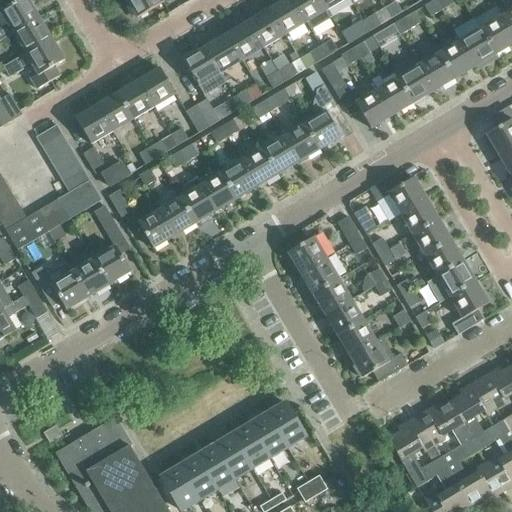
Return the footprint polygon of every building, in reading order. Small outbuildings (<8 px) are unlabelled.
[(0,41),(2,40),(39,18),(27,0),(18,0),(14,3),(12,0),(7,0),(0,4),(0,10),(0,11),(0,12),(7,24),(0,28),(0,41)] [(124,0),(136,19),(162,3),(160,0),(124,0)] [(291,0),(284,0),(269,10),(284,36),(306,23),(291,0)] [(321,0),(291,0),(306,23),(327,10),(321,0)] [(321,0),(327,10),(345,0),(321,0)] [(430,17),(441,11),(435,0),(423,7),(430,17)] [(441,11),(452,4),(449,0),(434,0),(435,0),(441,11)] [(390,19),(401,13),(395,2),(384,9),(390,19)] [(373,15),(362,22),(368,32),(380,26),(390,19),(384,9),(373,15)] [(511,9),(501,16),(511,35),(511,9)] [(269,10),(247,22),(263,49),(284,36),(269,10)] [(411,29),(420,23),(414,12),(404,18),(393,25),(400,35),(411,29)] [(496,55),(511,45),(511,35),(501,16),(480,29),(496,55)] [(51,39),(39,18),(2,40),(7,48),(18,42),(25,55),(51,39)] [(247,22),(226,35),(242,61),(263,49),(247,22)] [(357,39),(368,32),(362,22),(351,28),(357,39)] [(388,42),(400,35),(393,25),(382,31),(388,42)] [(459,41),(475,67),(483,63),(485,66),(497,59),(495,55),(496,55),(480,29),(459,41)] [(226,35),(204,48),(220,74),(242,61),(226,35)] [(30,64),(37,75),(31,79),(37,90),(59,76),(54,67),(64,61),(51,39),(25,55),(3,68),(9,79),(23,71),(22,69),(30,64)] [(326,57),(337,51),(331,40),(320,47),(326,57)] [(454,80),(475,67),(459,41),(438,54),(454,80)] [(358,60),(369,54),(363,43),(351,50),(358,60)] [(315,64),(326,57),(320,47),(308,53),(315,64)] [(220,74),(204,48),(183,61),(199,87),(204,96),(225,83),(220,74)] [(347,67),(358,60),(351,50),(341,56),(347,67)] [(413,59),(418,66),(433,92),(454,80),(438,54),(425,61),(421,54),(413,59)] [(392,71),(397,78),(412,104),(433,92),(418,66),(413,59),(413,58),(392,71)] [(334,92),(344,85),(332,64),(321,70),(334,92)] [(283,83),(293,77),(287,66),(277,72),(283,83)] [(154,107),(175,95),(159,69),(138,81),(154,107)] [(271,90),(283,83),(277,72),(265,79),(271,90)] [(397,78),(376,91),(391,117),(412,104),(397,78)] [(117,94),(133,120),(154,107),(138,81),(117,94)] [(290,101),(301,94),(294,83),(283,90),(290,101)] [(305,123),(321,149),(351,132),(323,84),(316,88),(312,110),(316,117),(305,123)] [(264,102),(270,112),(290,101),(283,90),(264,102)] [(241,109),(252,102),(246,91),(235,98),(241,109)] [(370,129),(391,117),(376,91),(355,103),(370,129)] [(9,94),(0,99),(0,102),(11,121),(21,115),(9,94)] [(96,106),(112,132),(133,120),(117,94),(96,106)] [(230,115),(241,109),(235,98),(224,105),(230,115)] [(209,128),(219,122),(207,100),(196,107),(209,128)] [(0,124),(1,127),(11,121),(0,102),(0,124)] [(258,120),(270,112),(264,102),(251,109),(258,120)] [(91,145),(112,132),(96,106),(75,119),(91,145)] [(198,134),(209,128),(196,107),(186,113),(198,134)] [(511,147),(511,119),(511,120),(486,136),(498,156),(511,147)] [(228,137),(239,131),(232,121),(222,127),(228,137)] [(321,149),(305,123),(284,136),(300,162),(321,149)] [(41,148),(62,135),(56,126),(35,138),(41,148)] [(216,145),(228,137),(222,127),(210,134),(216,145)] [(177,147),(188,141),(182,130),(171,137),(177,147)] [(41,148),(46,157),(67,144),(62,135),(41,148)] [(300,162),(284,136),(263,148),(279,174),(300,162)] [(157,159),(168,153),(161,142),(150,149),(157,159)] [(72,153),(67,144),(46,157),(51,165),(72,153)] [(186,162),(197,156),(191,145),(180,152),(186,162)] [(511,176),(511,147),(498,156),(510,177),(511,176)] [(94,174),(105,168),(93,148),(82,154),(94,174)] [(242,161),(258,187),(279,174),(263,148),(242,161)] [(146,166),(157,159),(150,149),(139,156),(146,166)] [(175,169),(186,162),(180,152),(168,158),(175,169)] [(51,165),(57,174),(77,162),(72,153),(51,165)] [(221,173),(237,199),(258,187),(242,161),(221,173)] [(62,183),(83,171),(77,162),(57,174),(62,183)] [(121,163),(101,174),(109,187),(129,175),(121,163)] [(145,187),(156,180),(150,170),(138,176),(145,187)] [(62,183),(68,193),(89,181),(83,171),(62,183)] [(216,212),(237,199),(221,173),(200,186),(216,212)] [(387,194),(400,215),(426,199),(413,179),(387,194)] [(101,201),(89,181),(68,193),(56,200),(68,220),(101,201)] [(195,224),(216,212),(200,186),(179,198),(195,224)] [(0,206),(13,199),(8,189),(0,193),(0,206)] [(121,218),(131,212),(118,190),(108,197),(121,218)] [(174,237),(195,224),(179,198),(158,211),(174,237)] [(0,219),(19,208),(13,199),(0,206),(0,219)] [(400,215),(412,236),(438,220),(426,199),(400,215)] [(56,200),(46,206),(58,226),(59,226),(68,220),(56,200)] [(48,233),(48,232),(58,226),(46,206),(35,212),(48,233)] [(130,272),(120,255),(129,249),(104,206),(93,213),(113,247),(92,260),(108,285),(130,272)] [(25,218),(19,208),(0,219),(0,221),(5,230),(25,218)] [(366,236),(376,229),(364,208),(353,214),(366,236)] [(153,249),(174,237),(158,211),(137,223),(153,249)] [(25,218),(5,230),(17,251),(48,233),(35,212),(25,218)] [(349,245),(360,238),(348,217),(337,224),(349,245)] [(451,241),(438,220),(412,236),(424,257),(451,241)] [(55,243),(66,236),(59,226),(58,226),(48,232),(55,243)] [(0,253),(8,249),(2,238),(0,239),(0,253)] [(287,253),(300,274),(326,259),(313,238),(287,253)] [(355,255),(366,249),(360,238),(349,245),(355,255)] [(378,256),(389,250),(383,239),(372,246),(378,256)] [(424,257),(437,278),(463,262),(451,241),(424,257)] [(0,259),(4,266),(15,259),(8,249),(0,253),(0,259)] [(384,267),(395,260),(389,250),(378,256),(384,267)] [(326,259),(300,274),(312,295),(338,280),(326,259)] [(87,298),(108,285),(92,260),(72,272),(71,272),(87,298)] [(437,278),(449,298),(475,283),(463,262),(437,278)] [(40,268),(31,273),(52,308),(61,302),(65,311),(87,298),(71,272),(72,272),(67,263),(59,268),(64,277),(50,285),(40,268)] [(374,286),(385,280),(379,269),(367,276),(374,286)] [(312,295),(324,316),(351,300),(338,280),(312,295)] [(380,297),(391,290),(385,280),(374,286),(380,297)] [(24,300),(35,293),(28,281),(17,288),(23,297),(24,300)] [(403,298),(414,291),(407,281),(396,287),(403,298)] [(475,283),(449,298),(461,319),(451,325),(457,336),(484,320),(478,310),(488,304),(475,283)] [(2,309),(11,304),(0,284),(0,309),(1,309),(2,309)] [(409,308),(420,302),(414,291),(403,298),(409,308)] [(1,309),(0,309),(0,347),(6,344),(3,339),(15,331),(7,318),(28,306),(36,319),(46,313),(35,293),(24,300),(23,297),(11,304),(2,309),(1,309)] [(324,316),(337,337),(363,321),(351,300),(324,316)] [(398,328),(409,321),(403,311),(392,317),(398,328)] [(421,329),(432,323),(426,312),(415,319),(421,329)] [(349,358),(375,342),(363,321),(337,337),(349,358)] [(435,330),(425,336),(433,350),(443,344),(435,330)] [(362,379),(372,373),(378,383),(406,366),(400,355),(393,359),(381,338),(375,342),(349,358),(362,379)] [(495,410),(506,404),(504,400),(511,395),(511,367),(511,366),(500,373),(498,369),(478,381),(495,410)] [(473,418),(483,412),(485,416),(495,410),(478,381),(458,393),(460,396),(449,403),(478,452),(494,443),(487,431),(483,434),(473,418)] [(266,414),(287,449),(305,438),(284,403),(266,414)] [(438,410),(436,406),(416,418),(433,447),(444,441),(442,437),(451,431),(460,447),(456,450),(463,461),(478,452),(449,403),(438,410)] [(269,459),(287,449),(266,414),(249,425),(269,459)] [(511,416),(502,422),(511,437),(511,416)] [(115,418),(89,434),(55,454),(89,511),(167,511),(129,447),(131,446),(115,418)] [(433,447),(416,418),(396,430),(399,433),(387,440),(416,489),(432,480),(425,468),(421,470),(412,455),(421,449),(423,453),(433,447)] [(511,437),(502,422),(487,431),(494,443),(498,440),(508,455),(498,461),(496,457),(486,464),(503,493),(511,487),(511,437)] [(249,425),(231,435),(252,470),(269,459),(249,425)] [(48,444),(61,436),(55,426),(42,434),(48,444)] [(234,480),(252,470),(231,435),(214,445),(234,480)] [(214,445),(196,456),(217,491),(234,480),(214,445)] [(463,461),(456,450),(441,459),(470,507),(481,501),(483,504),(503,493),(486,464),(475,470),(477,473),(468,479),(459,464),(463,461)] [(196,456),(179,466),(199,501),(217,491),(196,456)] [(461,511),(470,507),(441,459),(425,468),(432,480),(436,477),(446,492),(436,498),(434,494),(423,501),(429,511),(461,511)] [(179,466),(160,477),(180,511),(181,511),(199,501),(179,466)] [(307,483),(311,490),(323,483),(319,477),(307,483)] [(311,490),(307,483),(296,490),(298,493),(300,497),(311,490)] [(327,490),(323,483),(311,490),(316,497),(327,490)] [(316,497),(311,490),(300,497),(302,500),(305,504),(316,497)] [(274,508),(286,501),(282,494),(270,501),(274,508)] [(261,511),(266,511),(274,508),(270,501),(259,507),(261,511)]
